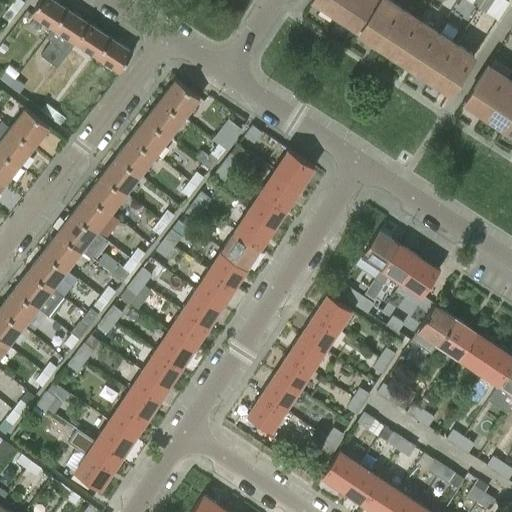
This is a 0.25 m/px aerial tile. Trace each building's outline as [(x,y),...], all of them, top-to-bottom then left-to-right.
[(17,11),(24,2),(21,0),(12,0),(9,5),(17,11)] [(35,29),(47,37),(53,28),(67,6),(57,0),(39,0),(31,13),(41,19),(35,29)] [(314,0),(336,14),(345,0),(314,0)] [(345,0),(336,14),(359,29),(378,0),(345,0)] [(390,0),(378,0),(359,29),(378,41),(400,7),(390,0)] [(493,0),(483,0),(479,6),(486,11),(493,0)] [(9,21),(17,11),(9,5),(1,15),(9,21)] [(67,6),(53,28),(47,37),(51,40),(40,54),(56,67),(75,42),(89,20),(67,6)] [(400,7),(378,41),(396,53),(419,19),(400,7)] [(419,19),(396,53),(414,65),(437,31),(419,19)] [(110,34),(89,20),(75,42),(96,56),(110,34)] [(437,31),(414,65),(432,77),(455,43),(451,40),(458,30),(447,23),(441,33),(437,31)] [(132,49),(110,34),(96,56),(118,70),(132,49)] [(455,43),(432,77),(451,90),(474,55),(473,54),(455,43)] [(508,77),(488,64),(465,98),(485,112),(508,77)] [(0,76),(0,78),(9,86),(15,78),(5,71),(0,76)] [(505,125),(511,114),(511,79),(508,77),(485,112),(505,125)] [(9,86),(19,93),(24,86),(15,78),(9,86)] [(176,78),(161,98),(185,116),(200,96),(176,78)] [(161,98),(146,117),(170,135),(185,116),(161,98)] [(40,109),(50,117),(56,109),(46,102),(40,109)] [(24,108),(9,127),(33,146),(48,126),(24,108)] [(56,109),(50,117),(59,124),(65,117),(56,109)] [(146,117),(132,136),(156,154),(170,135),(146,117)] [(217,143),(225,149),(241,128),(228,118),(211,138),(217,143)] [(1,122),(0,122),(0,150),(18,165),(33,146),(9,127),(1,121),(1,122)] [(252,124),(243,135),(253,142),(261,131),(252,124)] [(132,136),(117,155),(141,173),(156,154),(132,136)] [(210,168),(225,149),(217,143),(207,154),(201,150),(195,157),(210,168)] [(288,148),(275,167),(301,184),(314,164),(288,147),(288,148)] [(0,150),(0,181),(4,184),(18,165),(0,150)] [(230,151),(222,162),(232,170),(240,160),(230,151)] [(117,155),(102,174),(126,192),(141,173),(117,155)] [(232,170),(222,162),(214,172),(224,180),(232,170)] [(275,167),(262,187),(287,204),(301,184),(275,167)] [(195,170),(188,180),(196,186),(203,176),(195,170)] [(102,174),(88,193),(112,211),(126,192),(102,174)] [(188,196),(196,186),(188,180),(180,190),(188,196)] [(262,187),(249,207),(274,224),(287,204),(262,187)] [(201,189),(193,200),(202,207),(211,197),(201,189)] [(88,193),(73,212),(97,230),(112,211),(88,193)] [(194,218),(202,207),(193,200),(185,210),(194,218)] [(249,207),(235,227),(261,244),(274,224),(249,207)] [(166,209),(159,218),(166,224),(174,214),(166,209)] [(73,212),(59,231),(83,249),(92,257),(106,237),(97,230),(73,212)] [(186,215),(182,221),(191,228),(196,222),(186,215)] [(159,234),(166,224),(159,218),(151,228),(159,234)] [(159,244),(156,248),(166,256),(169,251),(181,236),(172,227),(159,244)] [(235,227),(222,248),(248,264),(257,251),(261,244),(235,227)] [(362,253),(383,266),(399,241),(379,227),(362,253)] [(59,231),(44,250),(68,268),(83,249),(59,231)] [(399,241),(383,266),(375,278),(383,283),(391,271),(403,279),(419,254),(399,241)] [(130,255),(138,261),(144,253),(137,246),(130,255)] [(222,248),(209,268),(235,284),(248,264),(222,248)] [(44,250),(29,269),(53,287),(68,268),(44,250)] [(419,254),(403,279),(423,293),(440,267),(419,254)] [(130,272),(138,261),(130,255),(123,265),(122,266),(130,272)] [(109,270),(122,281),(128,274),(120,268),(122,266),(123,265),(117,261),(109,270)] [(142,265),(126,286),(134,293),(136,294),(140,288),(152,273),(142,265)] [(209,268),(196,288),(222,305),(235,284),(209,268)] [(29,269),(15,288),(39,306),(49,314),(64,295),(53,287),(29,269)] [(185,281),(172,301),(183,308),(208,325),(222,305),(196,288),(185,281)] [(108,284),(100,294),(108,300),(116,290),(108,284)] [(345,298),(356,305),(363,295),(352,287),(345,298)] [(15,288),(0,307),(24,326),(39,306),(15,288)] [(100,310),(108,300),(100,294),(92,304),(100,310)] [(330,294),(316,314),(337,328),(351,308),(330,294)] [(374,302),(363,295),(356,305),(367,312),(374,302)] [(439,342),(456,316),(436,302),(418,328),(439,342)] [(113,303),(105,314),(115,321),(123,311),(113,303)] [(90,306),(85,313),(93,319),(98,312),(90,306)] [(0,307),(0,337),(10,345),(24,326),(0,307)] [(183,308),(170,328),(195,345),(208,325),(183,308)] [(88,326),(93,319),(85,313),(80,319),(88,326)] [(115,321),(105,314),(97,324),(107,332),(115,321)] [(303,334),(324,348),(337,328),(316,314),(303,334)] [(385,324),(397,332),(404,322),(392,314),(385,324)] [(476,329),(456,316),(439,342),(458,355),(476,329)] [(169,328),(156,348),(182,365),(195,345),(170,328),(169,328)] [(476,329),(458,355),(478,369),(496,342),(476,329)] [(71,348),(79,337),(71,331),(63,342),(71,348)] [(84,341),(93,349),(100,339),(91,332),(84,341)] [(303,334),(290,353),(311,367),(324,348),(303,334)] [(0,337),(0,357),(10,345),(0,337)] [(84,341),(75,352),(85,360),(93,349),(84,341)] [(511,360),(511,352),(496,342),(478,369),(498,382),(511,360)] [(385,345),(378,356),(389,362),(395,352),(385,345)] [(156,348),(143,368),(169,385),(182,365),(156,348)] [(85,360),(75,352),(67,363),(77,371),(85,360)] [(277,373),(298,387),(311,367),(290,353),(277,373)] [(382,373),(389,362),(378,356),(372,366),(382,373)] [(511,360),(498,382),(511,391),(511,360)] [(48,361),(42,369),(50,375),(56,366),(48,361)] [(143,368),(109,419),(135,436),(169,385),(143,368)] [(42,369),(34,380),(41,386),(50,375),(42,369)] [(277,373),(263,393),(284,407),(298,387),(277,373)] [(394,389),(382,381),(376,391),(388,399),(394,389)] [(359,385),(353,395),(363,402),(369,392),(359,385)] [(408,386),(396,403),(404,409),(416,392),(408,386)] [(27,389),(12,408),(20,414),(35,395),(27,389)] [(47,389),(38,400),(48,408),(57,397),(47,389)] [(284,407),(263,393),(250,413),(271,427),(284,407)] [(353,395),(346,406),(356,413),(363,402),(353,395)] [(48,408),(38,400),(29,411),(39,419),(45,411),(48,408)] [(406,411),(417,419),(424,408),(412,401),(406,411)] [(12,424),(20,414),(12,408),(4,418),(12,424)] [(424,408),(417,419),(428,425),(435,415),(424,408)] [(368,428),(374,418),(363,410),(356,421),(368,428)] [(0,416),(0,429),(5,433),(12,424),(4,418),(3,419),(0,416)] [(109,419),(75,471),(101,488),(135,436),(109,419)] [(333,426),(326,436),(336,443),(343,432),(333,426)] [(445,438),(457,445),(464,435),(452,428),(445,438)] [(393,431),(386,441),(398,448),(404,438),(393,430),(393,431)] [(474,442),(464,435),(457,445),(467,452),(474,442)] [(336,443),(326,436),(319,447),(329,453),(336,443)] [(404,438),(398,448),(408,455),(408,454),(415,445),(404,438)] [(19,451),(12,445),(3,457),(10,462),(19,451)] [(323,474),(343,488),(360,462),(340,449),(323,474)] [(25,468),(32,460),(22,452),(15,461),(25,468)] [(486,464),(497,472),(503,461),(492,454),(486,464)] [(437,475),(444,464),(433,457),(426,467),(437,475)] [(42,467),(32,460),(25,468),(36,475),(42,467)] [(511,467),(503,461),(497,472),(507,479),(511,471),(511,467)] [(343,488),(363,501),(380,476),(360,462),(343,488)] [(448,482),(455,471),(444,464),(437,475),(448,482)] [(384,511),(400,489),(380,476),(363,501),(379,511),(384,511)] [(64,496),(70,488),(60,481),(55,489),(64,496)] [(478,502),(485,491),(473,483),(466,494),(478,502)] [(80,495),(70,488),(64,496),(74,503),(80,495)] [(413,511),(420,502),(400,489),(384,511),(413,511)] [(495,498),(485,491),(478,502),(488,508),(495,498)] [(221,511),(224,507),(204,493),(191,511),(221,511)] [(413,511),(434,511),(420,502),(413,511)] [(11,511),(0,503),(0,511),(11,511)]
